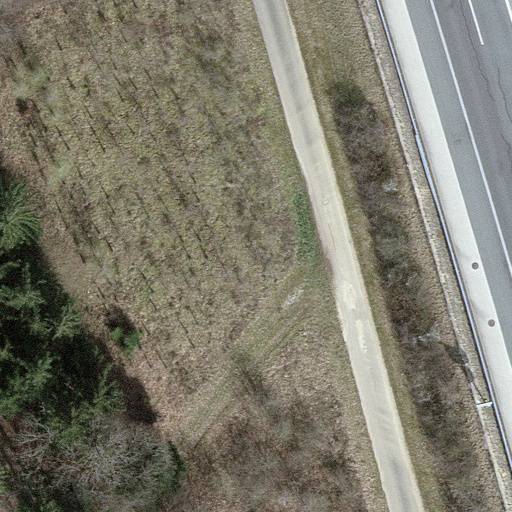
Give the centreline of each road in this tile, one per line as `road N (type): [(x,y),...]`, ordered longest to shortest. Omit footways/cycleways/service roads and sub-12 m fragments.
road 1 (track): [(263,0),(403,511)]
road 2 (motorway): [(466,0),(511,154)]
